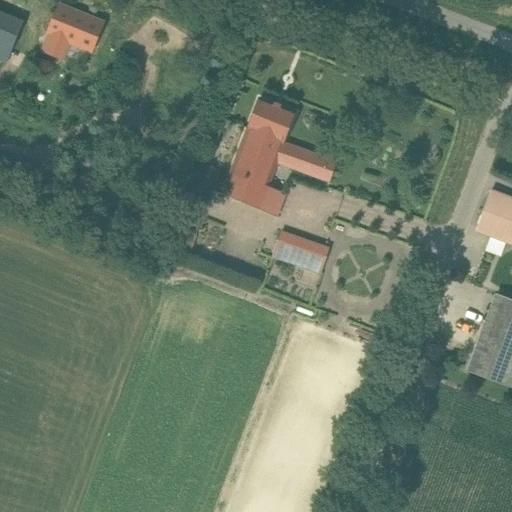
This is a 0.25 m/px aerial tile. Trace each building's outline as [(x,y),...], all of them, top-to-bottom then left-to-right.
[(59,57),(60,55),(65,57),(70,43),(92,51),(93,52),(104,23),(60,5),(49,33),(50,34),(43,51),(59,57)] [(0,60),(8,63),(23,23),(0,14),(0,60)] [(285,142),(296,112),(260,98),(223,193),(260,208),(269,186),(270,181),(277,164),(330,183),(338,161),(285,142)] [(511,198),(491,190),(477,230),(511,242),(511,198)] [(278,239),(273,256),(321,273),(327,257),(278,239)] [(511,387),(511,298),(496,293),(468,371),(511,387)]
